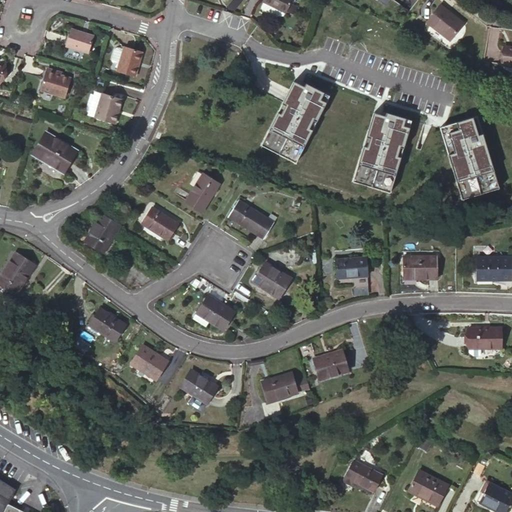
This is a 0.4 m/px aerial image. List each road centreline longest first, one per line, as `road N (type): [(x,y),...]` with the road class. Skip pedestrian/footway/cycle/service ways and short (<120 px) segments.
road 1 (residential): [(132,300),(191,345),(250,350),(367,305),(511,307)]
road 2 (residential): [(166,34),(158,78),(112,173),(59,207),(17,220)]
road 3 (residential): [(17,220),(132,300)]
road 4 (residential): [(166,34),(40,0)]
road 5 (tertiary): [(0,434),(109,489)]
